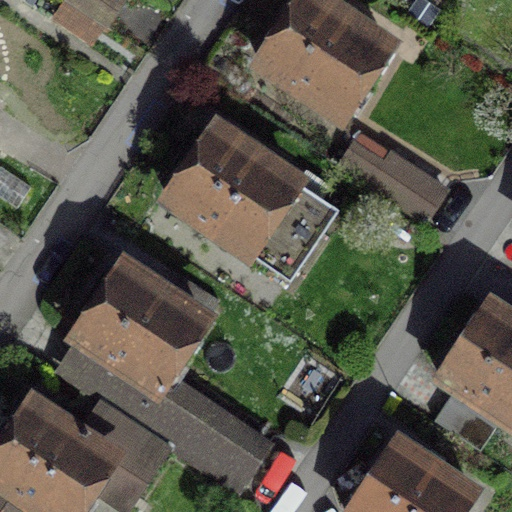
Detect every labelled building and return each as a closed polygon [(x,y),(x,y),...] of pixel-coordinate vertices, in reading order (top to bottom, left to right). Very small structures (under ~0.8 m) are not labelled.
[(0,0),(0,17),(12,0),(0,0)] [(163,26),(125,0),(69,0),(67,4),(141,57),(163,26)] [(414,51),(338,0),(315,0),(262,74),(355,138),(414,51)] [(326,193),(230,124),(172,211),(268,276),(326,193)] [(453,198),(372,146),(350,179),(430,235),(453,198)] [(244,336),(135,266),(58,381),(107,414),(98,431),(169,478),(182,459),(251,503),(286,453),(205,399),(244,336)] [(511,304),(508,302),(446,390),(511,436),(511,304)] [(87,425),(49,399),(0,470),(0,511),(121,511),(141,481),(77,440),(87,425)] [(500,511),(408,449),(365,511),(500,511)]
